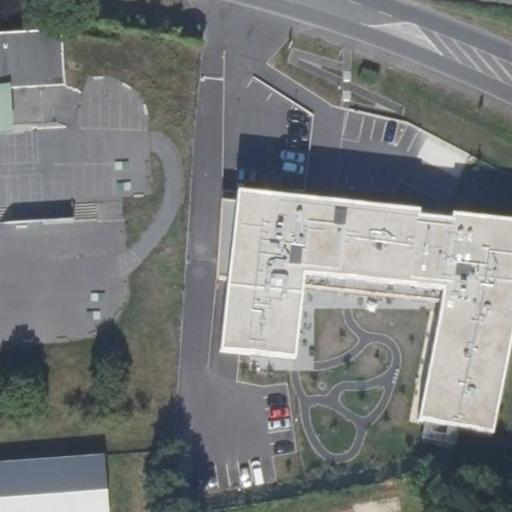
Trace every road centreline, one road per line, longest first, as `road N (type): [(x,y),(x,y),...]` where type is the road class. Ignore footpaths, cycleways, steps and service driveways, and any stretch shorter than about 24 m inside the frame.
road 1 (primary): [(259,0),(415,52),(511,96)]
road 2 (primary): [(511,53),(373,0)]
